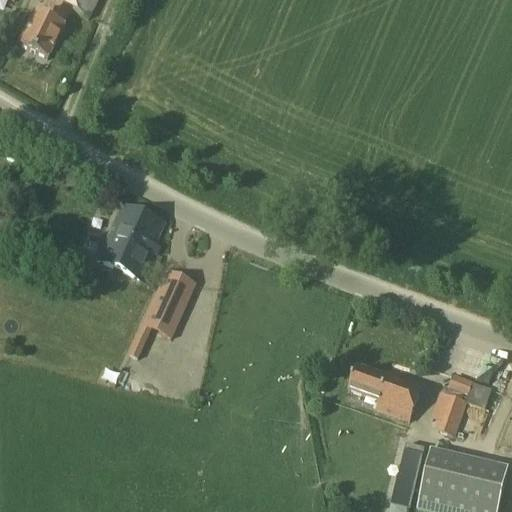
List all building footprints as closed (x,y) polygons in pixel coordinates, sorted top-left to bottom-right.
[(47,0),(55,4),(54,6),(47,19),(34,13),(17,47),(47,62),(64,28),(63,28),(70,14),(71,11),(89,20),(97,0),(47,0)] [(121,209),(96,264),(139,283),(164,228),(121,209)] [(187,305),(157,292),(140,329),(170,343),(187,305)] [(379,405),(376,411),(410,424),(423,391),(383,376),(382,379),(358,370),(349,394),(379,405)] [(454,378),(449,392),(468,398),(473,385),(454,378)] [(449,399),(436,433),(454,440),(467,405),(465,405),(449,399)] [(399,483),(394,506),(413,511),(428,450),(409,446),(400,483),(399,483)] [(418,511),(498,511),(509,472),(431,453),(417,511),(418,511)]
